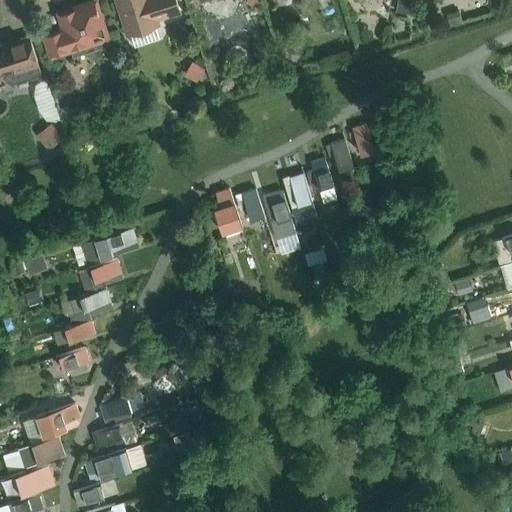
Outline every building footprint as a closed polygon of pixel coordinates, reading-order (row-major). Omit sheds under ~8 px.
[(90,0),(55,11),(60,27),(41,33),(49,60),(72,52),(73,54),(78,55),(89,51),(92,48),(91,46),(110,40),(97,0),(90,0)] [(154,20),(179,12),(175,0),(117,0),(128,33),(127,34),(157,25),(157,24),(155,25),(154,20)] [(6,80),(15,83),(41,75),(29,37),(0,46),(0,78),(5,76),(6,80)] [(26,126),(36,146),(52,138),(42,118),(26,126)] [(360,155),(373,151),(365,125),(352,128),(360,155)] [(338,171),(352,167),(344,140),(330,144),(338,171)] [(335,194),(332,185),(324,160),(310,163),(321,198),(335,194)] [(298,205),(311,201),(303,174),(290,178),(298,205)] [(242,229),(229,189),(215,194),(218,203),(213,205),(222,231),(223,235),(242,229)] [(236,196),(241,211),(246,210),(250,221),(263,217),(254,190),(236,196)] [(266,201),(269,211),(272,210),(279,231),(292,227),(281,192),(268,196),(269,200),(266,201)] [(95,240),(98,247),(95,248),(98,258),(101,257),(102,260),(139,248),(132,228),(95,240)] [(501,265),(511,261),(511,253),(511,252),(511,251),(511,236),(493,242),(501,265)] [(24,259),(29,275),(48,270),(43,253),(24,259)] [(94,282),(121,273),(116,259),(90,268),(94,282)] [(15,275),(25,272),(22,260),(12,263),(15,275)] [(449,281),(443,265),(430,269),(435,285),(449,281)] [(469,278),(453,283),(458,296),(473,291),(469,278)] [(24,293),(28,306),(44,302),(40,289),(24,293)] [(61,303),(65,315),(71,317),(74,325),(90,320),(93,319),(92,316),(113,309),(107,289),(61,303)] [(90,320),(74,325),(54,332),(58,346),(95,334),(90,320)] [(62,370),(68,368),(70,375),(86,369),(84,363),(88,362),(84,349),(57,357),(62,370)] [(445,360),(449,375),(465,370),(461,356),(445,360)] [(150,370),(146,358),(123,365),(128,376),(150,370)] [(164,370),(172,375),(178,366),(170,361),(164,370)] [(141,392),(100,405),(104,419),(146,406),(141,392)] [(75,405),(38,417),(43,434),(67,427),(65,422),(79,418),(75,405)] [(98,453),(137,441),(131,421),(92,433),(98,453)] [(173,437),(178,454),(196,449),(190,431),(173,437)] [(18,449),(24,469),(64,456),(58,436),(18,449)] [(91,482),(147,465),(141,444),(85,462),(91,482)] [(15,498),(54,485),(48,465),(8,477),(15,498)] [(119,493),(114,479),(73,492),(78,507),(106,498),(106,497),(119,493)] [(14,511),(31,511),(42,509),(38,495),(12,503),(14,511)]
